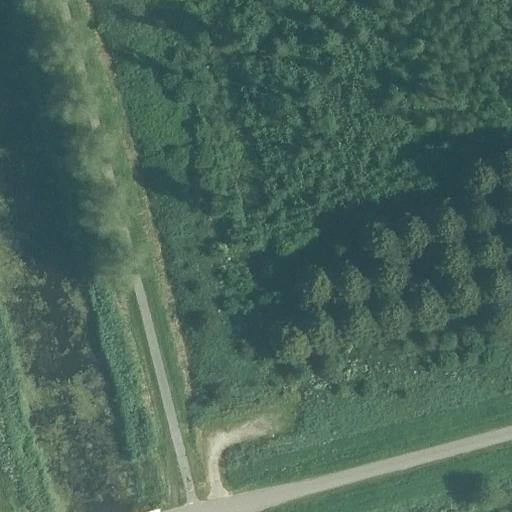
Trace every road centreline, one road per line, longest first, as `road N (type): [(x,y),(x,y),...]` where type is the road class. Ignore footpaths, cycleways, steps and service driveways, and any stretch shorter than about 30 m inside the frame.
road 1 (unclassified): [(224,511),(511,434)]
road 2 (track): [(222,511),(214,466),(219,440),(282,421)]
